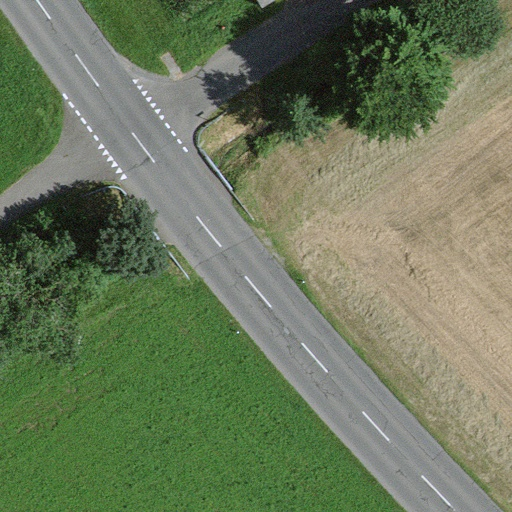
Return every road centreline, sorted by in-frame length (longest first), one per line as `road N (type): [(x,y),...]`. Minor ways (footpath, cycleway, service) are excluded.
road 1 (secondary): [(447,511),(301,351),(138,140)]
road 2 (unclassified): [(349,0),(138,140)]
road 3 (secondary): [(138,140),(39,0)]
road 4 (track): [(0,234),(138,140)]
